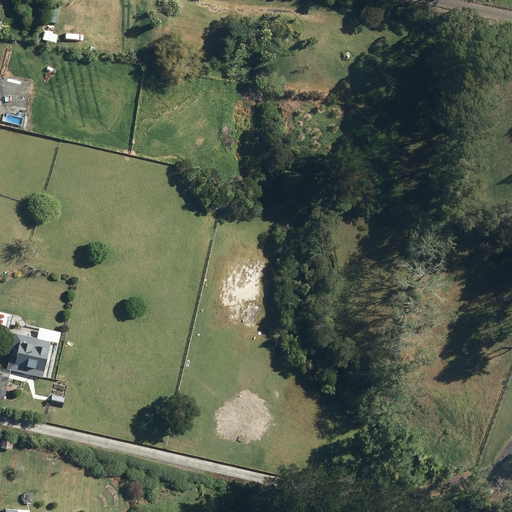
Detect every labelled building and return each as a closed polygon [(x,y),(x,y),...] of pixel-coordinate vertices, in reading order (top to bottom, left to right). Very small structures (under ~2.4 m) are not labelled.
[(47,21),(56,23),(58,8),(49,7),(47,21)] [(6,368),(42,375),(49,340),(14,332),(6,368)] [(63,396),(52,394),(50,401),(61,404),(63,396)] [(2,435),(1,447),(11,448),(12,437),(2,435)] [(6,501),(17,501),(17,494),(16,494),(16,492),(8,492),(8,493),(6,493),(6,501)]
